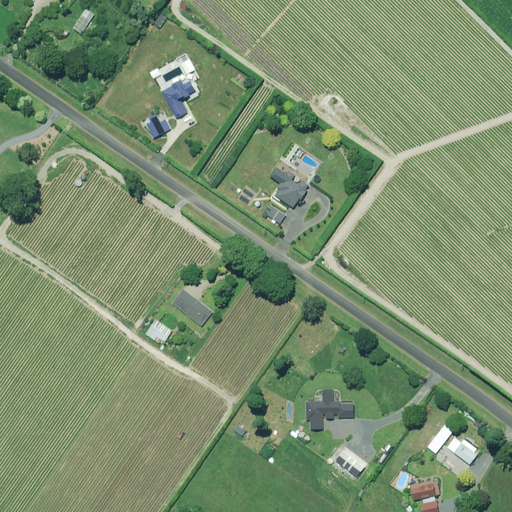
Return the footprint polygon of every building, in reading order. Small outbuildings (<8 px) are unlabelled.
[(61,2),(58,5),(64,11),(67,8),(61,2)] [(95,15),(87,10),(75,29),(83,34),(95,15)] [(169,18),(163,13),(155,23),(162,28),(169,18)] [(181,67),(184,73),(191,70),(187,63),(181,67)] [(176,119),(185,114),(189,113),(185,104),(189,102),(186,96),(197,91),(192,81),(185,85),(183,81),(174,85),(174,87),(163,93),(169,104),(176,119)] [(162,123),(158,117),(152,120),(153,123),(148,125),(156,139),(172,130),(167,120),(162,123)] [(312,184),(282,162),(271,176),(282,184),(279,188),(281,190),(277,196),(295,209),(301,199),(302,200),(308,193),(306,191),(312,184)] [(287,216),(270,205),(263,215),(267,218),(269,216),(275,220),(273,223),(275,224),(277,222),(281,224),(287,216)] [(214,313),(188,293),(177,307),(203,327),(214,313)] [(174,332),(157,320),(147,335),(160,344),(163,340),(166,342),(174,332)] [(184,350),(178,345),(174,350),(180,355),(184,350)] [(448,435),(443,431),(437,439),(442,442),(448,435)] [(477,451),(462,439),(453,451),(471,465),(479,455),(475,453),(477,451)] [(412,486),(414,497),(422,495),(423,500),(441,496),(438,480),(412,486)] [(440,511),(438,501),(434,502),(423,504),(424,511),(440,511)]
